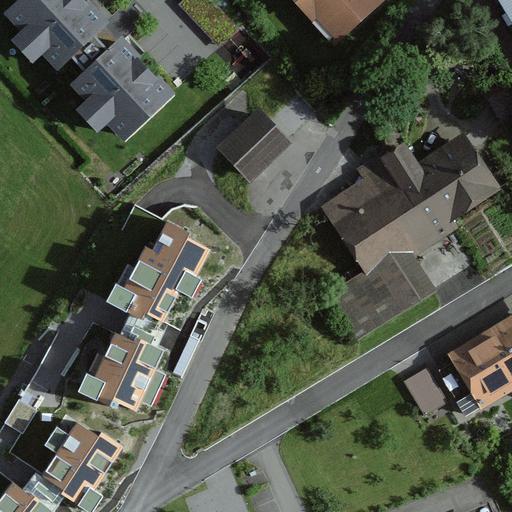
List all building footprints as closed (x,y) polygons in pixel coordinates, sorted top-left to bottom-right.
[(125,136),(169,95),(120,43),(110,52),(93,34),(103,25),(79,0),(23,0),(10,13),(59,65),(69,56),(86,74),(76,84),(125,136)] [(245,31),(217,0),(200,0),(187,12),(222,52),(245,31)] [(377,0),(299,0),(315,17),(319,13),(340,35),(377,0)] [(511,0),(510,0),(501,6),(511,23),(511,0)] [(511,83),(509,79),(485,94),(508,130),(511,127),(511,83)] [(224,149),(250,176),(285,143),(259,115),(224,149)] [(447,214),(489,186),(464,147),(421,175),(404,149),(385,161),(397,179),(385,187),(384,185),(334,218),(360,257),(343,267),(351,279),(330,293),(359,338),(429,295),(403,257),(454,224),(447,214)] [(188,295),(211,248),(166,225),(153,251),(144,246),(116,302),(161,324),(178,290),(188,295)] [(439,371),(465,414),(503,391),(499,386),(511,378),(511,319),(472,344),(470,341),(449,354),(454,362),(439,371)] [(161,353),(115,332),(87,396),(133,416),(161,353)] [(447,402),(427,369),(405,382),(425,416),(447,402)] [(122,450),(77,421),(41,479),(85,507),(122,450)] [(51,511),(13,483),(0,500),(0,511),(51,511)]
